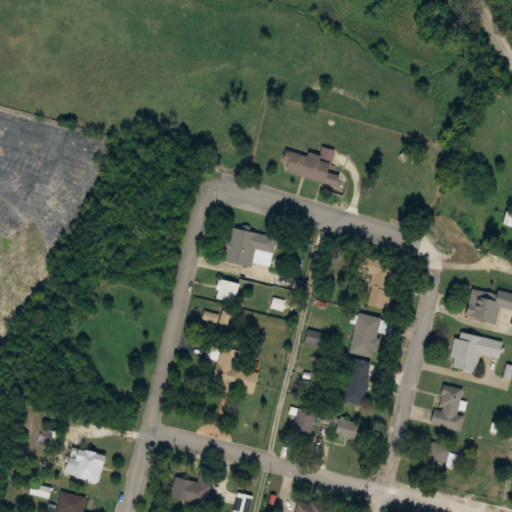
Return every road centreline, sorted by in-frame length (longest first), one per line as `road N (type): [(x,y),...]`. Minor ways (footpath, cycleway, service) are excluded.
road 1 (residential): [(146,432),(485,511)]
road 2 (residential): [(128,511),(210,191)]
road 3 (residential): [(377,511),(434,278),(431,253)]
road 4 (residential): [(210,191),(222,187),(415,239),(431,253)]
